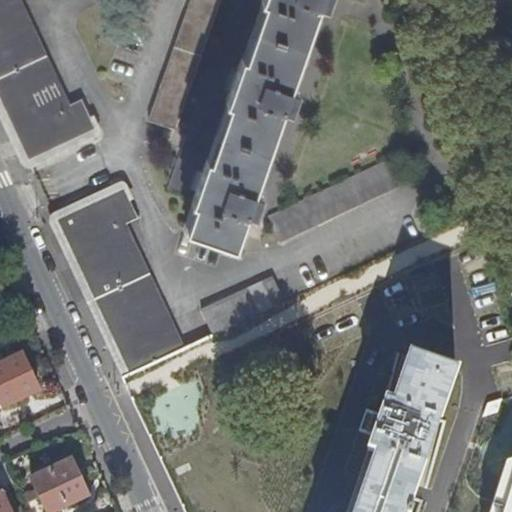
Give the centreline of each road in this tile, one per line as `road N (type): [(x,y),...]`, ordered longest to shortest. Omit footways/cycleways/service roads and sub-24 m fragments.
road 1 (residential): [(125,152),(189,290),(505,155)]
road 2 (residential): [(436,306),(243,391),(187,442),(127,471)]
road 3 (residential): [(127,471),(7,202)]
road 4 (residential): [(436,306),(422,259),(229,349)]
road 5 (residential): [(70,0),(58,5),(125,152)]
road 6 (residential): [(443,0),(505,155)]
road 7 (residential): [(125,152),(177,0)]
road 8 (residential): [(434,511),(484,361)]
road 9 (residential): [(7,202),(125,152)]
